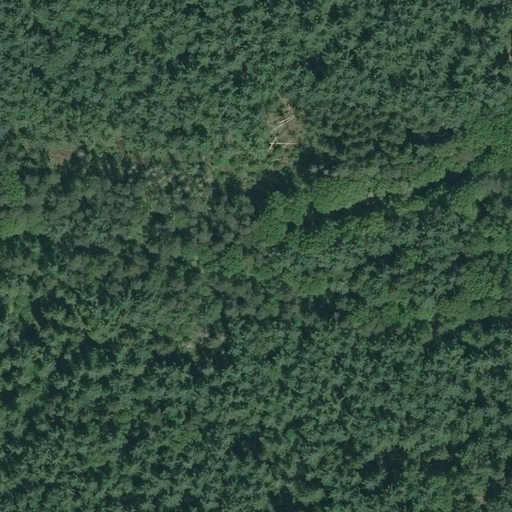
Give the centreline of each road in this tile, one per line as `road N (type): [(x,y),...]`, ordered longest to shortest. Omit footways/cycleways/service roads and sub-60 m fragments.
road 1 (track): [(0,234),(448,315)]
road 2 (track): [(511,115),(486,140),(478,209),(455,259),(448,315)]
road 3 (track): [(431,511),(448,315)]
